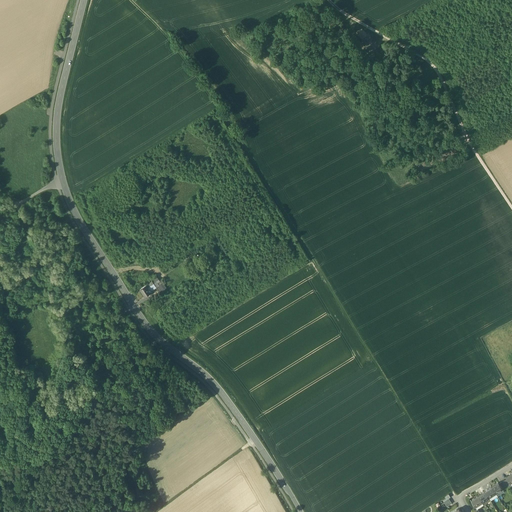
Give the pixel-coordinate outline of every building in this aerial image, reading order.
[(164,283),(156,288),(159,293),(167,288),(164,283)] [(144,298),(151,293),(146,286),(139,291),(144,298)] [(499,483),(498,482),(491,487),(495,493),(502,488),(499,483)] [(495,493),(491,487),(484,491),(485,492),(489,497),(495,493)] [(489,498),(485,492),(478,496),(482,502),(489,498)] [(482,502),(478,496),(471,501),(475,507),(482,502)]
